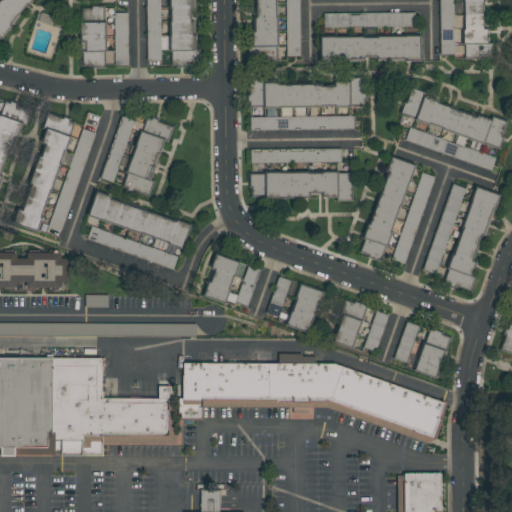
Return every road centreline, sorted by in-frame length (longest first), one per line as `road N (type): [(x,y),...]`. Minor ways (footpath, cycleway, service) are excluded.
road 1 (residential): [(223,0),(227,206),(245,238),(480,319)]
road 2 (residential): [(462,511),(465,398),(480,319),(511,248)]
road 3 (residential): [(0,72),(113,92),(220,90)]
